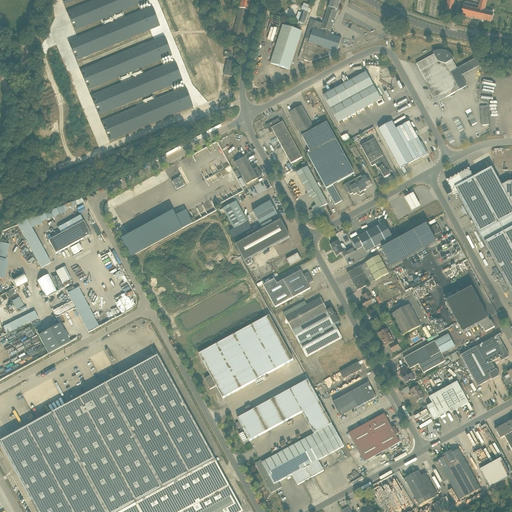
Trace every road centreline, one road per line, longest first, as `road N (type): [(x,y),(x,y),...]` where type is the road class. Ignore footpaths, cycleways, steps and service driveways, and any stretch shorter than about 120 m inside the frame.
road 1 (unclassified): [(145,303),(98,215),(97,198),(245,119)]
road 2 (unclassified): [(244,112),(381,48),(450,159)]
road 3 (unclassified): [(0,199),(243,102)]
road 4 (unclassified): [(423,450),(308,238)]
road 5 (unclassified): [(260,511),(145,303)]
road 6 (unclassified): [(511,329),(428,175)]
road 7 (unclassified): [(0,387),(145,303)]
road 8 (unknown): [(112,240),(33,275),(50,326)]
road 9 (unclassified): [(308,238),(428,175)]
road 10 (unclassified): [(308,238),(245,119)]
road 11 (secondary): [(511,43),(424,27),(385,10)]
road 12 (unclassified): [(311,511),(423,450)]
